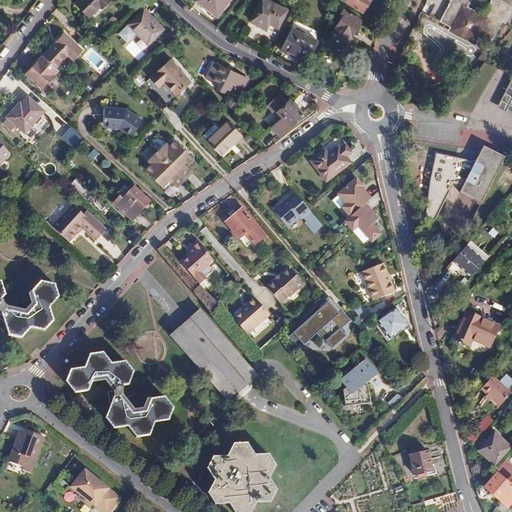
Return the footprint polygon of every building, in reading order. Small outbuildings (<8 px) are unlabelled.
[(78,0),(76,3),(89,16),(99,6),(101,8),(108,0),(78,0)] [(196,0),(216,15),(227,0),(196,0)] [(266,0),(260,0),(250,20),(265,29),(269,23),(277,27),(286,10),(266,0)] [(344,0),(361,11),(368,0),(344,0)] [(511,0),(445,0),(447,1),(437,22),(448,27),(446,31),(472,44),(475,37),(489,44),(500,22),(503,23),(511,5),(511,0)] [(142,11),(127,26),(146,45),(161,31),(142,11)] [(335,28),(332,34),(342,40),(341,41),(347,45),(351,38),(348,36),(358,21),(341,11),(337,17),(339,18),(333,27),(335,28)] [(291,28),(280,51),(305,63),(317,40),(291,28)] [(65,35),(44,56),(57,68),(68,56),(74,62),(83,53),(65,35)] [(135,40),(126,47),(137,61),(146,54),(135,40)] [(44,56),(40,51),(37,54),(39,56),(24,70),(27,73),(44,56)] [(41,86),(58,69),(57,68),(44,56),(27,73),(41,86)] [(170,62),(152,79),(160,87),(166,82),(178,94),(190,83),(170,62)] [(205,77),(211,81),(238,95),(246,80),(219,65),(213,62),(205,77)] [(511,68),(509,74),(493,106),(511,115),(511,106),(507,104),(511,93),(511,68)] [(279,95),(268,106),(275,114),(277,112),(281,116),(271,125),(281,135),(295,123),(297,123),(300,121),(300,118),(304,115),(289,100),(286,103),(279,95)] [(13,106),(4,117),(21,133),(41,112),(25,98),(16,108),(13,106)] [(104,106),(102,124),(119,127),(131,135),(142,119),(126,109),(104,106)] [(247,117),(240,124),(247,131),(255,124),(248,116),(247,117)] [(228,122),(208,140),(222,154),(242,136),(228,122)] [(162,188),(170,181),(171,180),(167,175),(180,163),(182,165),(190,157),(175,140),(169,146),(165,142),(147,160),(150,164),(144,169),(162,188)] [(0,143),(0,168),(13,156),(0,143)] [(323,151),(309,163),(324,181),(348,162),(343,156),(348,151),(342,144),(337,149),(335,147),(326,154),(323,151)] [(482,147),(474,163),(499,168),(504,159),(482,147)] [(461,165),(464,160),(435,154),(429,178),(422,222),(423,233),(427,234),(427,232),(451,186),(456,176),(461,165)] [(474,163),(464,160),(461,165),(470,169),(474,163)] [(171,180),(170,181),(176,187),(190,174),(182,165),(180,163),(167,175),(171,180)] [(499,168),(474,163),(470,169),(465,180),(459,190),(458,192),(481,204),(499,168)] [(456,176),(451,186),(459,190),(465,180),(456,176)] [(362,185),(353,177),(333,196),(340,203),(336,207),(345,217),(360,202),(366,198),(357,189),(362,185)] [(78,178),(72,183),(82,195),(88,189),(78,178)] [(133,187),(122,199),(136,213),(147,201),(133,187)] [(272,212),(287,229),(299,219),(301,221),(310,213),(293,195),(284,202),(285,203),(280,207),(279,207),(272,212)] [(360,202),(345,217),(338,223),(349,235),(355,229),(369,243),(378,234),(369,224),(376,218),(360,202)] [(69,241),(79,231),(77,229),(82,225),(83,226),(97,239),(107,228),(88,210),(86,214),(74,203),(53,226),(69,241)] [(241,209),(225,223),(238,238),(243,234),(253,245),(264,236),(241,209)] [(322,226),(310,213),(301,221),(312,234),(322,226)] [(485,233),(494,238),(497,232),(489,227),(485,233)] [(124,254),(105,234),(96,243),(85,232),(83,234),(95,246),(99,243),(117,262),(124,254)] [(190,257),(182,265),(200,285),(207,279),(207,278),(214,271),(212,269),(212,267),(216,263),(207,253),(208,252),(200,242),(192,249),(193,250),(190,253),(189,256),(190,257)] [(465,245),(451,262),(469,277),(483,261),(487,258),(469,242),(465,245)] [(393,294),(381,265),(359,274),(372,303),(393,294)] [(288,267),(272,282),(274,284),(268,289),(280,304),(288,296),(289,297),(303,284),(288,267)] [(41,283),(32,293),(37,306),(47,308),(59,295),(56,286),(41,283)] [(27,313),(11,310),(10,312),(14,314),(28,316),(37,306),(32,293),(30,295),(33,305),(27,313)] [(60,299),(59,295),(47,308),(51,309),(60,299)] [(254,298),(247,304),(248,306),(243,311),(233,319),(247,334),(270,314),(254,298)] [(348,320),(328,298),(285,335),(299,351),(318,334),(330,348),(343,336),(337,330),(348,320)] [(0,304),(0,317),(6,322),(8,320),(14,314),(10,312),(11,310),(9,310),(4,305),(7,302),(4,300),(0,304)] [(362,304),(353,310),(358,317),(366,311),(362,304)] [(37,306),(28,316),(31,325),(48,329),(55,321),(51,309),(47,308),(37,306)] [(199,308),(169,335),(229,402),(259,375),(199,308)] [(396,310),(375,324),(388,342),(408,327),(396,310)] [(462,342),(482,319),(466,312),(454,339),(462,342)] [(8,320),(14,336),(24,338),(32,329),(31,325),(28,316),(14,314),(8,320)] [(498,326),(482,319),(462,342),(469,345),(472,339),(489,347),(498,326)] [(88,353),(83,366),(92,377),(106,375),(111,363),(102,352),(88,353)] [(376,374),(365,359),(336,381),(347,395),(376,374)] [(125,361),(111,363),(106,375),(114,386),(128,384),(133,371),(125,361)] [(92,377),(83,366),(69,368),(64,381),(72,392),(87,389),(92,377)] [(497,381),(491,376),(480,388),(498,405),(509,392),(505,388),(511,382),(503,375),(497,381)] [(146,411),(155,422),(169,420),(173,407),(165,396),(151,398),(146,411)] [(113,428),(127,426),(132,414),(123,402),(109,405),(105,417),(113,428)] [(132,414),(127,426),(135,437),(150,435),(155,422),(146,411),(132,414)] [(487,415),(468,437),(473,441),(491,419),(487,415)] [(22,430),(8,459),(23,467),(22,469),(29,472),(32,467),(46,437),(35,432),(34,435),(22,430)] [(510,447),(494,433),(479,451),(494,465),(510,447)] [(237,442),(230,454),(237,467),(251,467),(258,454),(251,443),(237,442)] [(426,451),(408,456),(413,475),(431,470),(426,451)] [(209,468),(216,479),(230,478),(237,467),(230,454),(217,454),(209,468)] [(272,454),(258,454),(251,467),(258,478),(272,478),(278,466),(272,454)] [(109,511),(120,499),(83,470),(69,489),(99,511),(109,511)] [(508,508),(511,503),(511,492),(511,491),(511,477),(510,476),(507,480),(498,471),(484,486),(508,508)] [(230,478),(216,479),(210,491),(217,503),(230,503),(238,491),(230,478)] [(251,490),(259,503),(272,502),(279,490),(272,478),(258,478),(251,490)] [(238,491),(230,503),(235,511),(253,511),(259,503),(251,490),(238,491)]
